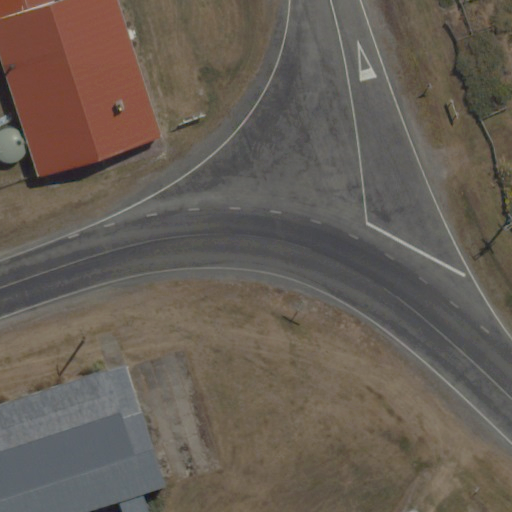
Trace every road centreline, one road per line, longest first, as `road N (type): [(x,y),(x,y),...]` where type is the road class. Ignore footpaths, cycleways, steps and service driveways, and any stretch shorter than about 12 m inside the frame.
road 1 (tertiary): [(0,288),(128,244),(204,232),(303,239),(351,265)]
road 2 (residential): [(330,0),(367,224),(351,265)]
road 3 (tertiary): [(351,265),(421,313),(511,397)]
